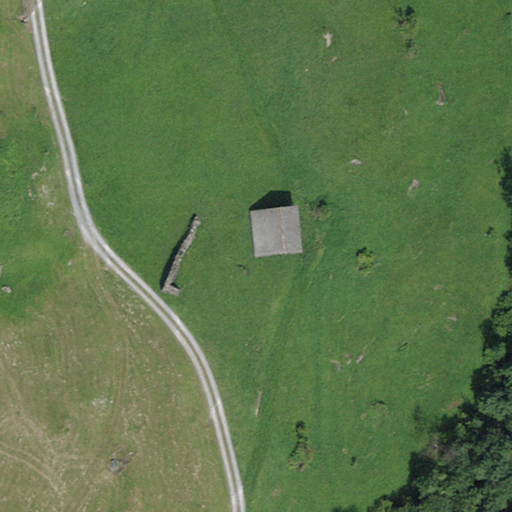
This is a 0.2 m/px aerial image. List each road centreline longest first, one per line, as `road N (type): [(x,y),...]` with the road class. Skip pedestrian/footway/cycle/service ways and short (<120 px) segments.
road 1 (track): [(32,0),(84,225),(188,341),(208,379),(236,511)]
road 2 (track): [(69,511),(94,467),(120,376),(117,317),(93,272),(98,247)]
road 3 (track): [(309,253),(272,365),(264,421),(234,494)]
